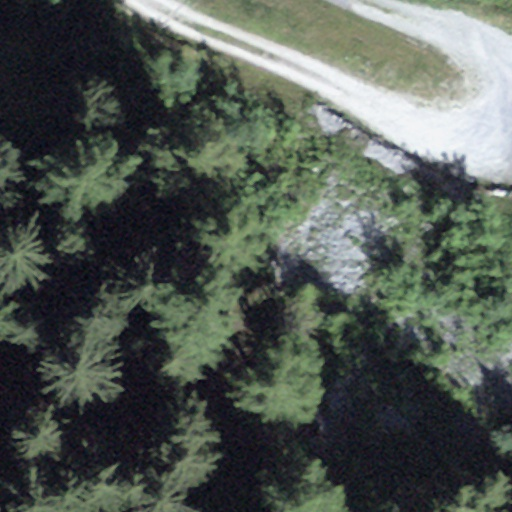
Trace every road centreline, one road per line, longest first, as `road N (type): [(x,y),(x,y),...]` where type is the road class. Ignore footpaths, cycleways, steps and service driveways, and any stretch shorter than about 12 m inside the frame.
road 1 (track): [(138,0),(349,102),(470,144),(511,108)]
road 2 (track): [(511,93),(496,61),(358,0)]
